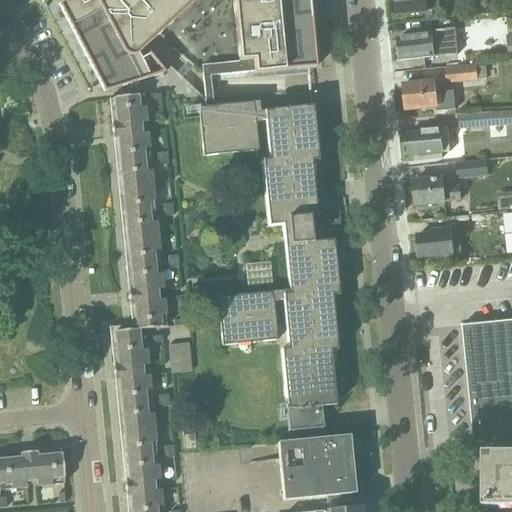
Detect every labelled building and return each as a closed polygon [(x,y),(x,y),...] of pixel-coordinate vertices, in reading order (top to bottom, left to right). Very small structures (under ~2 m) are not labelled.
[(95,0),(94,0),(67,0),(57,5),(103,93),(163,74),(147,55),(146,56),(147,57),(139,61),(137,55),(196,0),(95,0)] [(231,0),(238,63),(200,67),(204,108),(212,108),(209,77),(253,73),(253,75),(314,69),(307,0),(231,0)] [(425,0),(394,0),(396,17),(427,14),(425,0)] [(399,52),(397,54),(397,57),(400,59),(400,63),(432,59),(431,49),(439,48),(438,33),(430,34),(430,33),(412,35),(412,39),(398,40),(399,52)] [(476,70),(444,72),(446,85),(477,82),(476,70)] [(434,83),(403,86),(405,112),(436,109),(434,83)] [(142,137),(139,137),(138,126),(141,125),(144,125),(143,111),(138,111),(136,111),(135,101),(142,100),(142,98),(113,101),(115,126),(110,127),(111,141),(114,140),(116,140),(130,281),(132,293),(127,294),(128,309),(133,308),(136,333),(164,330),(164,328),(158,329),(157,319),(163,318),(162,304),(156,305),(154,293),(161,292),(159,277),(153,278),(152,268),(158,267),(158,263),(151,264),(150,254),(157,253),(155,226),(149,227),(148,227),(147,217),(150,216),(153,215),(153,212),(146,213),(146,202),(152,202),(150,175),(143,175),(142,165),(148,164),(148,161),(141,161),(140,151),(147,150),(145,136),(142,137)] [(217,301),(218,306),(217,306),(221,349),(276,344),(272,304),(282,303),(287,352),(280,352),(285,409),(284,409),(284,413),(286,413),(292,412),(315,410),(321,410),(335,408),(330,354),(337,353),(331,299),(339,298),(336,281),(333,244),(337,244),(339,243),(339,234),(325,235),(323,217),(318,218),(316,217),(310,164),(317,164),(312,107),(269,111),(269,112),(259,113),(258,103),(212,108),(204,108),(198,109),(198,115),(202,159),(257,154),(255,125),(264,124),(268,162),(261,163),(267,229),(271,229),(282,227),(288,293),(245,298),(217,301)] [(491,115),(458,118),(459,131),(492,128),(491,115)] [(406,149),(406,152),(409,155),(409,158),(441,155),(441,154),(449,153),(448,144),(447,129),(439,130),(439,129),(421,131),(421,134),(407,135),(408,147),(406,149)] [(486,163),(456,166),(458,180),(488,177),(486,163)] [(445,180),(413,183),(415,207),(447,204),(447,203),(460,201),(458,189),(446,190),(445,180)] [(511,256),(511,216),(502,217),(506,257),(511,256)] [(430,235),(418,236),(420,261),(452,257),(460,256),(458,241),(450,242),(449,229),(429,232),(430,235)] [(511,444),(511,322),(460,327),(461,329),(462,329),(473,443),(472,443),(472,445),(478,445),(484,445),(511,444)] [(149,470),(148,460),(154,459),(154,455),(148,456),(147,445),(154,445),(151,418),(144,418),(143,408),(149,407),(149,404),(143,404),(142,394),(149,393),(147,379),(140,380),(139,368),(146,367),(145,353),(138,354),(137,343),(143,342),(143,341),(131,341),(130,333),(113,335),(117,369),(111,370),(112,383),(118,383),(128,485),(122,485),(123,499),(129,498),(130,511),(153,511),(153,509),(160,509),(158,495),(151,495),(151,484),(157,483),(156,469),(149,470)] [(167,346),(170,374),(190,372),(187,344),(167,346)] [(315,410),(292,412),(286,413),(288,431),(323,428),(321,410),(315,410)] [(183,455),(194,454),(192,428),(180,429),(183,455)] [(283,504),(354,497),(349,439),(277,446),(283,504)] [(511,511),(511,444),(484,445),(483,511),(511,511)] [(0,486),(9,486),(10,492),(24,491),(24,485),(35,484),(36,490),(49,489),(49,482),(60,481),(61,487),(62,487),(60,458),(33,461),(33,457),(33,455),(19,456),(20,458),(20,462),(0,463),(0,486)]
